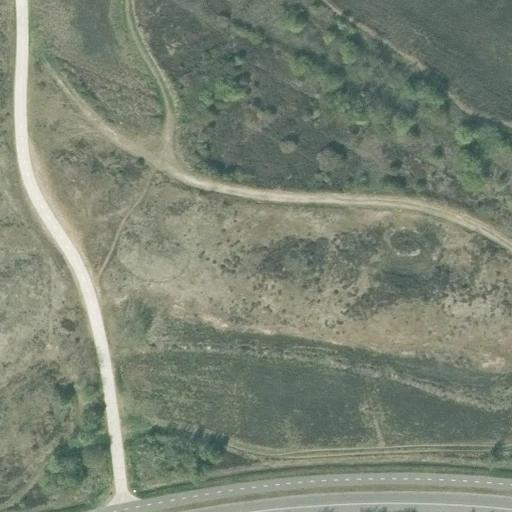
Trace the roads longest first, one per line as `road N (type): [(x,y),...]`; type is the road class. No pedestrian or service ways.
road 1 (track): [(511,445),(456,454),(265,457),(176,430),(145,432),(55,452),(0,509)]
road 2 (track): [(125,0),(135,47),(171,110),(173,170),(196,187),(413,207),(458,219),(511,251)]
road 3 (tertiary): [(511,510),(401,504),(270,511)]
